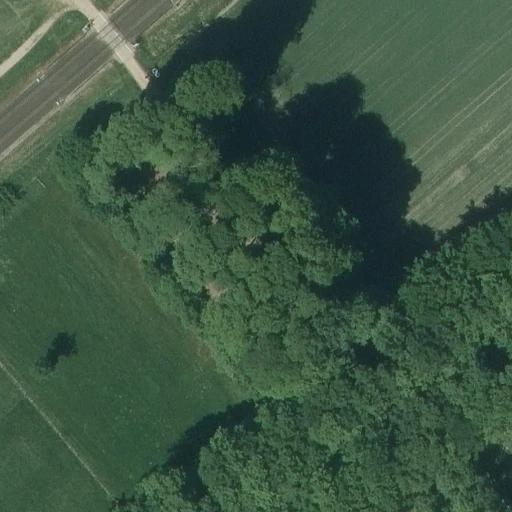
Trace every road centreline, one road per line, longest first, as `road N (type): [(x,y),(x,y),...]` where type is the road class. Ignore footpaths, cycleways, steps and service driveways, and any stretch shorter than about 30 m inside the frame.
road 1 (track): [(422,469),(104,32)]
road 2 (secondary): [(276,511),(511,317)]
